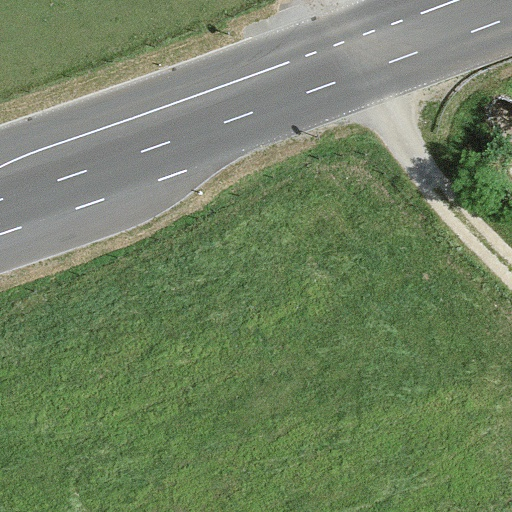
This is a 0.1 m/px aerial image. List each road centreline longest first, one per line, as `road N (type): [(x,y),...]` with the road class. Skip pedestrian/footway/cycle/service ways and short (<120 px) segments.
road 1 (primary): [(511,1),(0,183)]
road 2 (track): [(366,55),(485,236),(511,261)]
